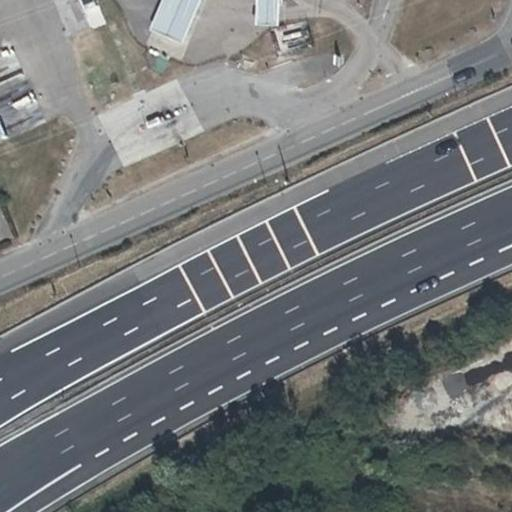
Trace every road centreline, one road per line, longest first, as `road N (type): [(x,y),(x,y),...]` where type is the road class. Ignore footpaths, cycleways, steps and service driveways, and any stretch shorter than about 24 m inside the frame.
road 1 (motorway): [(511,134),(399,183),(0,387)]
road 2 (unclassified): [(511,47),(0,277)]
road 3 (motorway): [(0,479),(303,312)]
road 4 (motorway): [(23,511),(206,400),(303,312)]
road 5 (motorway): [(303,312),(511,212)]
